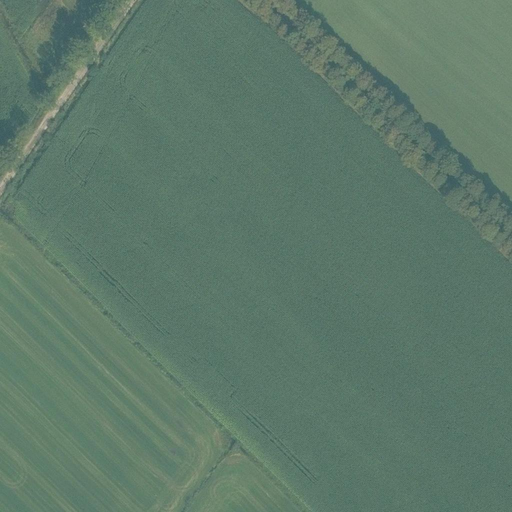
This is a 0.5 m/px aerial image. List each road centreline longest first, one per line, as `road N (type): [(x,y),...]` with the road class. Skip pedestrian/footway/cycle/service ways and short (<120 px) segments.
road 1 (unknown): [(511,247),(258,0)]
road 2 (track): [(128,0),(0,188)]
